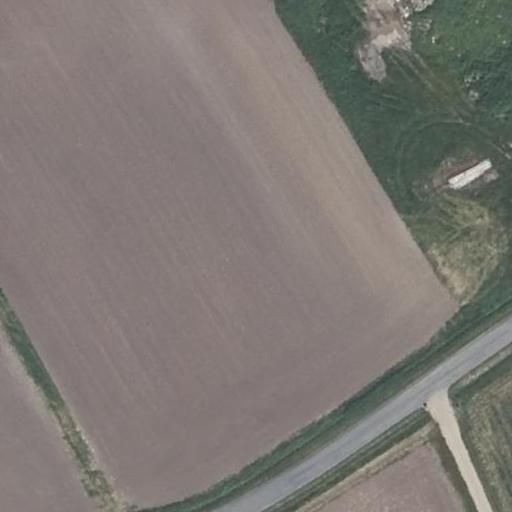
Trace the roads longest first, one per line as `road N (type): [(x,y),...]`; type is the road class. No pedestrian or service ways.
road 1 (tertiary): [(248,511),(511,331)]
road 2 (track): [(486,511),(431,386)]
